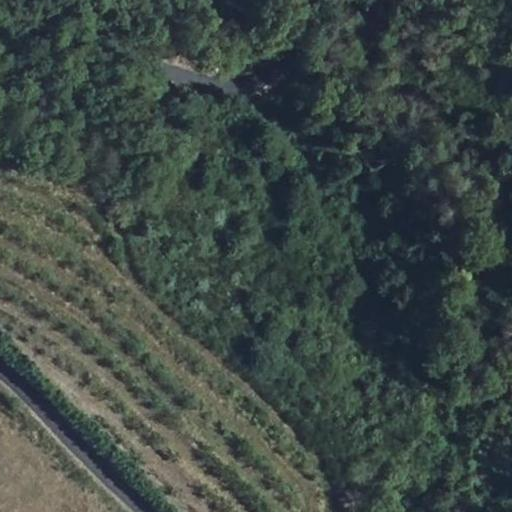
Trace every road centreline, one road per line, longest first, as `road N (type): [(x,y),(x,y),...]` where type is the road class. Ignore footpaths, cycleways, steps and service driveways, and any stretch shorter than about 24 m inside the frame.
road 1 (unclassified): [(0,36),(233,87),(270,79),(296,52),(311,0)]
road 2 (unclassified): [(144,511),(0,375)]
